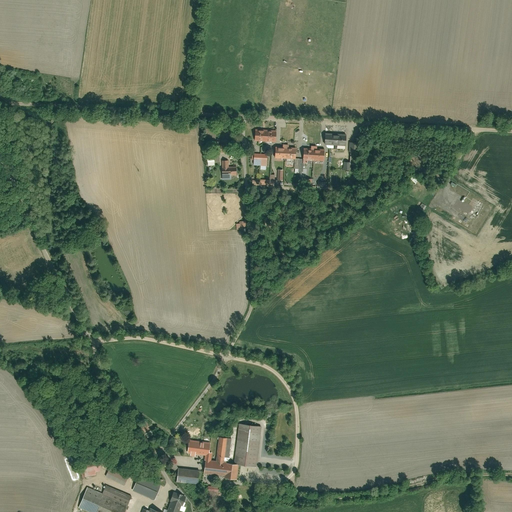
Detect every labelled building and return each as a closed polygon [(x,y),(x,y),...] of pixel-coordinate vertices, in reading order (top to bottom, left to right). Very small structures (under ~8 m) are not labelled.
[(255,129),(255,140),(276,141),(276,130),(255,129)] [(326,134),(325,146),(347,147),(347,135),(326,134)] [(359,143),(349,143),(349,153),(359,154),(359,143)] [(229,144),(208,146),(209,165),(215,165),(214,154),(229,153),(229,144)] [(296,160),(297,148),(276,148),(276,160),(295,161),(295,175),(299,175),(299,170),(303,170),(304,164),(311,165),(311,161),(324,161),(325,151),(304,150),(303,160),(296,160)] [(261,170),(267,170),(267,155),(255,154),(254,165),(261,165),(261,170)] [(229,161),(222,161),(222,180),(231,180),(231,176),(237,176),(236,167),(229,167),(229,161)] [(415,186),(420,180),(415,175),(410,181),(415,186)] [(101,237),(97,229),(89,233),(93,241),(101,237)] [(109,434),(124,436),(125,430),(115,428),(116,424),(111,423),(109,434)] [(232,438),(221,437),(218,464),(206,462),(205,472),(225,475),(224,478),(239,480),(240,465),(257,467),(262,427),(239,425),(235,462),(225,461),(225,455),(230,455),(232,438)] [(158,436),(164,441),(168,435),(162,430),(158,436)] [(210,444),(195,442),(194,452),(209,454),(210,444)] [(136,452),(117,447),(115,454),(134,459),(136,452)] [(81,468),(82,477),(95,475),(95,472),(101,471),(100,465),(81,468)] [(126,474),(112,468),(109,475),(123,481),(126,474)] [(200,471),(179,468),(177,480),(198,483),(200,471)] [(159,484),(137,475),(133,486),(154,495),(159,484)] [(86,488),(78,508),(88,511),(123,511),(130,495),(104,485),(101,493),(86,488)] [(186,497),(173,492),(170,501),(183,506),(186,497)] [(162,510),(151,506),(148,511),(175,511),(179,504),(171,501),(168,509),(163,507),(162,510)]
